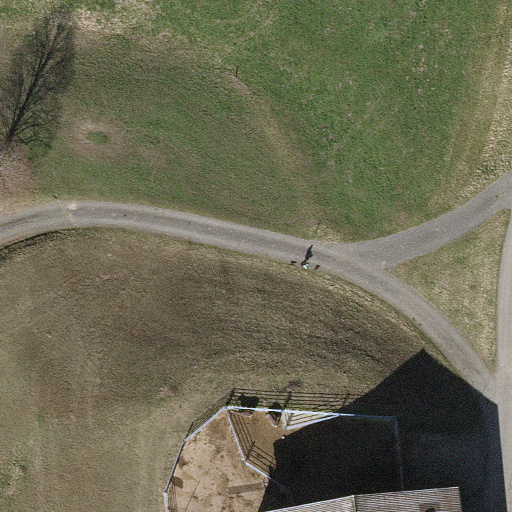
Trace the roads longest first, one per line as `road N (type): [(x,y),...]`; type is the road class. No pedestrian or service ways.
road 1 (track): [(511,188),(441,235),(339,264),(149,220),(0,239)]
road 2 (track): [(339,264),(430,319),(510,416)]
road 3 (track): [(511,350),(499,511)]
